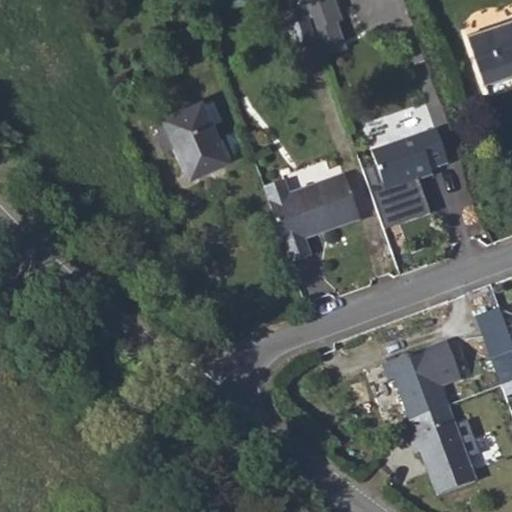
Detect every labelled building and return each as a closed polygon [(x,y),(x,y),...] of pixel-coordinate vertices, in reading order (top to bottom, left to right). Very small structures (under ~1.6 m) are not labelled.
[(334,0),(317,0),(303,5),(322,57),(346,48),(337,20),(341,18),(334,0)] [(322,57),(303,5),(283,11),(301,64),(322,57)] [(189,41),(178,10),(163,16),(175,47),(189,41)] [(484,85),(508,77),(505,70),(511,67),(511,20),(467,35),(484,85)] [(17,111),(4,96),(0,99),(0,111),(8,120),(17,111)] [(227,160),(201,102),(164,119),(190,177),(227,160)] [(389,146),(388,141),(369,147),(397,224),(431,213),(421,179),(432,175),(430,171),(448,164),(436,129),(389,146)] [(284,181),(264,188),(290,263),(311,256),(305,240),(304,236),(324,228),(326,233),(360,221),(344,175),(289,194),(284,181)] [(511,343),(499,308),(474,318),(499,384),(511,379),(511,343)] [(447,407),(441,387),(460,380),(446,341),(382,365),(388,380),(394,378),(410,421),(447,407)] [(455,427),(447,407),(410,421),(415,435),(409,437),(416,454),(421,452),(438,496),(476,482),(467,459),(478,454),(467,422),(455,427)]
